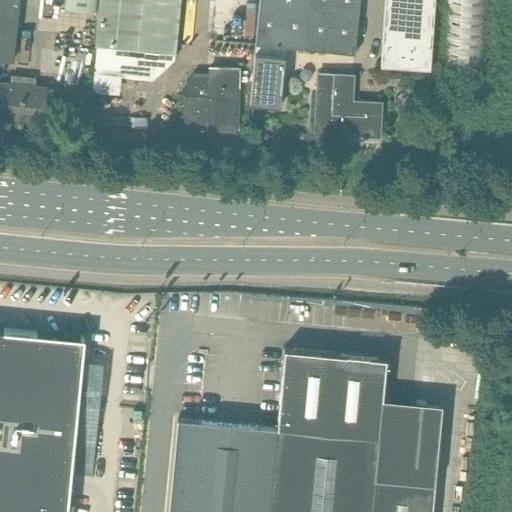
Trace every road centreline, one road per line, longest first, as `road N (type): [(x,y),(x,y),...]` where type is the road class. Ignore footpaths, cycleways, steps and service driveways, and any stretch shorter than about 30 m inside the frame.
road 1 (secondary): [(511,241),(0,190)]
road 2 (secondary): [(0,247),(131,259),(363,260),(511,275)]
